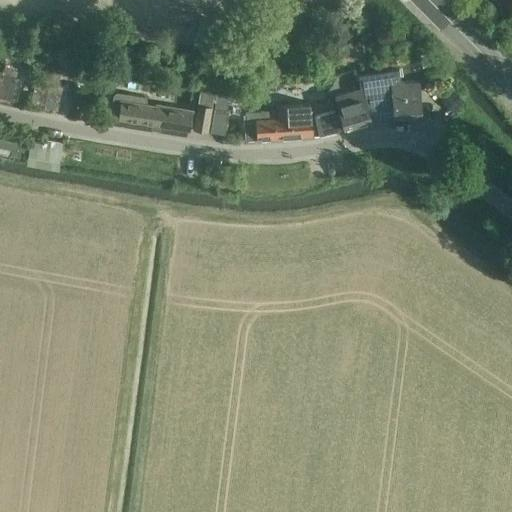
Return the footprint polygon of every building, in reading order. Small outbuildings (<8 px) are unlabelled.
[(511,0),(502,0),(502,10),(511,10),(511,0)] [(195,29),(200,44),(218,38),(213,23),(195,29)] [(39,73),(32,102),(31,105),(55,111),(56,108),(62,87),(60,87),(61,83),(57,82),(62,65),(42,60),(39,73)] [(379,73),(381,113),(392,111),(392,117),(421,116),(420,82),(401,83),(399,70),(379,73)] [(2,73),(0,72),(0,97),(9,99),(15,79),(2,76),(2,73)] [(381,113),(379,73),(358,76),(360,88),(333,95),(343,128),(371,121),(369,115),(381,113)] [(198,98),(192,130),(207,133),(212,100),(211,100),(213,91),(199,89),(198,98)] [(117,119),(187,131),(190,112),(155,105),(155,107),(130,103),(131,98),(128,94),(117,92),(113,95),(111,106),(112,110),(118,112),(117,119)] [(276,139),(303,137),(314,136),(312,116),(310,116),(309,103),(278,106),(278,111),(279,120),(274,120),(276,139)] [(210,133),(224,135),(228,112),(214,110),(210,133)] [(244,123),(245,141),(276,139),(274,120),(279,120),(278,111),(255,113),(255,114),(246,115),(247,123),(244,123)] [(335,112),(315,116),(319,135),(339,131),(335,113),(335,112)] [(0,130),(0,147),(11,149),(20,151),(24,152),(27,136),(0,130)] [(27,158),(26,162),(58,167),(58,165),(62,142),(31,135),(27,158)]
